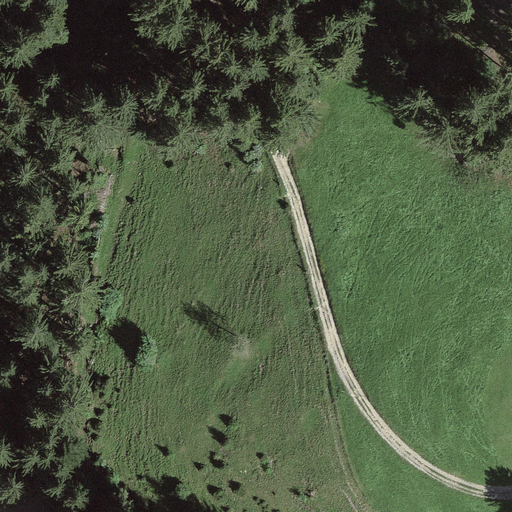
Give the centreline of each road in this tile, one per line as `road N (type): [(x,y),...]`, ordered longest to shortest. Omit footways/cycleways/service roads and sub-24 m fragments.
road 1 (track): [(511,493),(482,492),(431,470),(363,407),(336,357),(280,153),(224,0)]
road 2 (track): [(86,511),(73,446),(77,389),(133,156),(135,0)]
